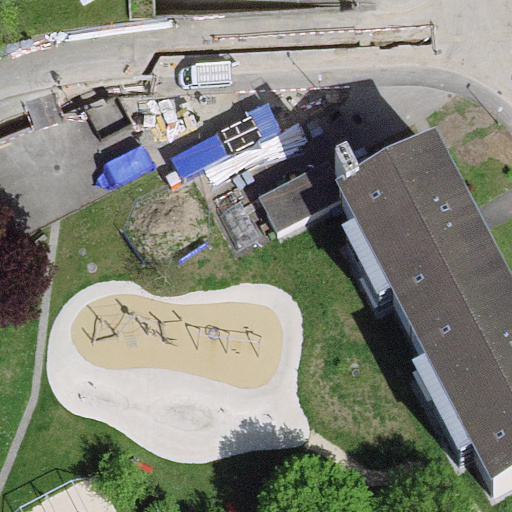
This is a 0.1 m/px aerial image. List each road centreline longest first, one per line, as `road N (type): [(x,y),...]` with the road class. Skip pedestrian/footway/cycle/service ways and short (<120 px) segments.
road 1 (residential): [(0,82),(68,62),(511,32)]
road 2 (residential): [(60,217),(0,105)]
